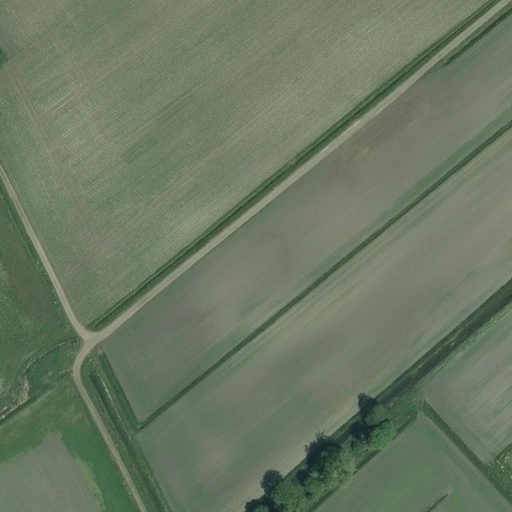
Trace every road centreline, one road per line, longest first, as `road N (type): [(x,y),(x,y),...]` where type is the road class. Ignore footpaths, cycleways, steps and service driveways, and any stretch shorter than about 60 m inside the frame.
road 1 (track): [(0,176),(86,345),(506,0)]
road 2 (track): [(86,345),(74,374),(140,511)]
